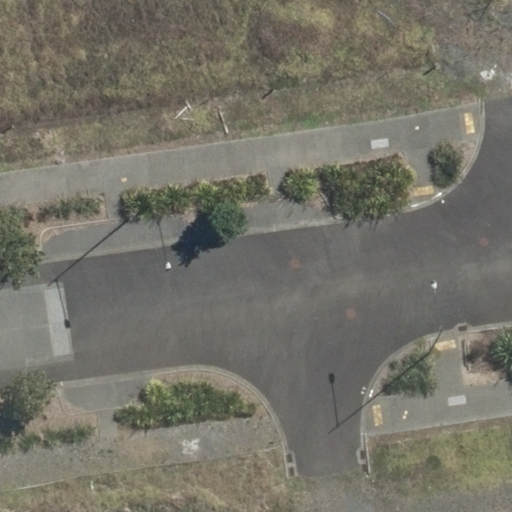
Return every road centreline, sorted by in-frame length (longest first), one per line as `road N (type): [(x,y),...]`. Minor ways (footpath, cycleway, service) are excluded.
road 1 (residential): [(0,325),(294,284)]
road 2 (residential): [(294,284),(511,255)]
road 3 (residential): [(294,284),(336,486)]
